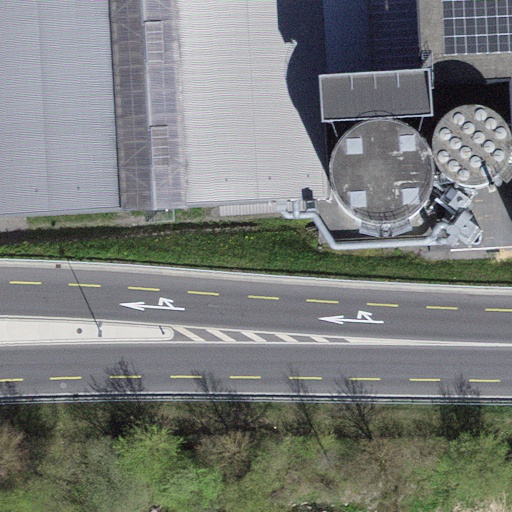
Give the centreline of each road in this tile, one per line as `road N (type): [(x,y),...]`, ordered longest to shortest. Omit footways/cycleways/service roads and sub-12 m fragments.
road 1 (secondary): [(306,338),(193,309),(0,296)]
road 2 (secondary): [(0,363),(189,359),(306,338)]
road 3 (secondary): [(306,338),(511,345)]
